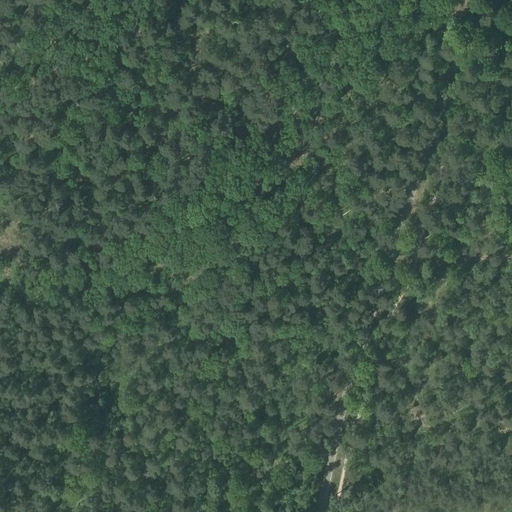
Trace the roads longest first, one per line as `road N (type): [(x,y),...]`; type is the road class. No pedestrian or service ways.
road 1 (track): [(329,465),(467,32),(468,0)]
road 2 (track): [(390,255),(511,261)]
